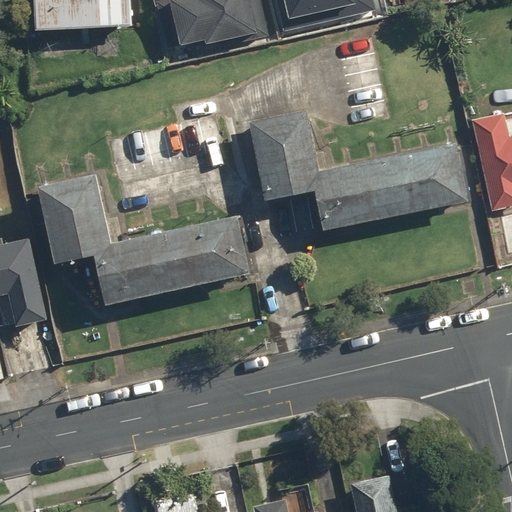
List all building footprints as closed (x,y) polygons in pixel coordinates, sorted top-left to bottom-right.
[(30,0),(33,35),(130,30),(128,0),(30,0)] [(172,0),(159,3),(170,50),(199,44),(200,51),(267,36),(258,0),(172,0)] [(274,0),(282,32),(378,9),(375,0),(274,0)] [(389,116),(372,35),(337,42),(354,123),(389,116)] [(212,96),(173,104),(176,120),(126,130),(134,166),(223,148),(212,96)] [(511,111),(470,121),(490,213),(511,207),(511,111)] [(312,194),(319,233),(465,206),(454,148),(317,173),(305,115),(246,126),(261,204),(312,194)] [(90,263),(99,309),(249,278),(237,220),(111,246),(96,179),(33,192),(50,271),(90,263)] [(0,300),(7,299),(14,331),(45,324),(27,242),(3,247),(2,239),(0,239),(0,300)] [(393,511),(386,475),(346,484),(352,511),(393,511)] [(195,511),(192,494),(151,502),(153,511),(195,511)] [(306,511),(285,511),(283,498),(249,505),(250,511),(317,511),(317,510),(306,511)]
